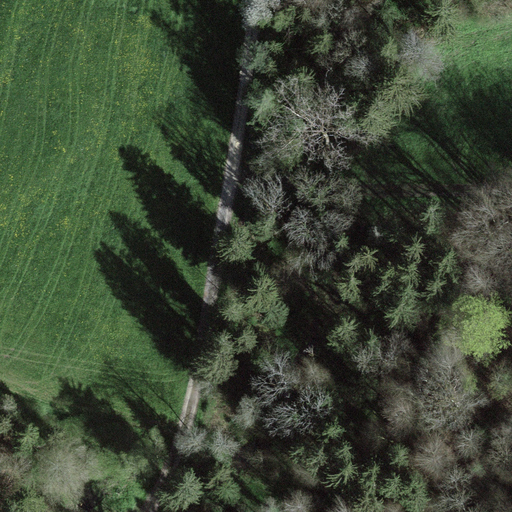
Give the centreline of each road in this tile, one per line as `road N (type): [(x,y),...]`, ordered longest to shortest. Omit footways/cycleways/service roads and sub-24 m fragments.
road 1 (track): [(228,166),(190,401),(148,511)]
road 2 (track): [(511,187),(347,190),(228,166)]
road 3 (track): [(255,0),(228,166)]
